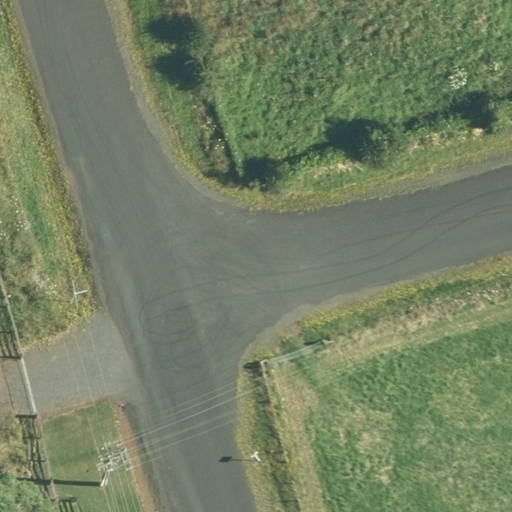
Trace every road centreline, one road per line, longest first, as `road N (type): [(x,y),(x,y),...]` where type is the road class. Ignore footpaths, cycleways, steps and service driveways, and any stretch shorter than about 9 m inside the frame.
road 1 (unclassified): [(511,202),(177,298)]
road 2 (unclassified): [(177,298),(88,0)]
road 3 (unclassified): [(235,511),(177,298)]
